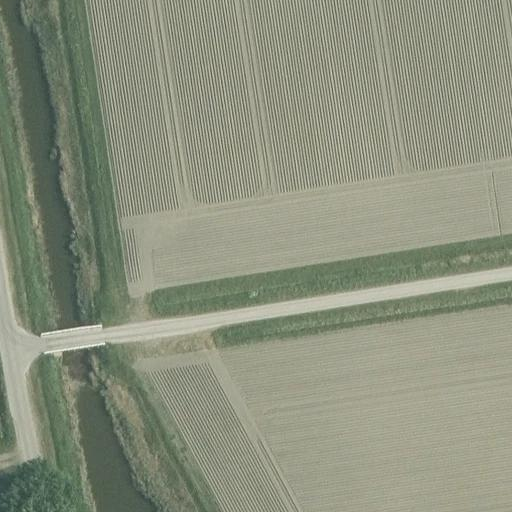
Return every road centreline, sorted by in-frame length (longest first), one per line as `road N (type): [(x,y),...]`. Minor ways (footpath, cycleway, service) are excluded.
road 1 (unclassified): [(8,349),(511,272)]
road 2 (unclassified): [(42,511),(8,349)]
